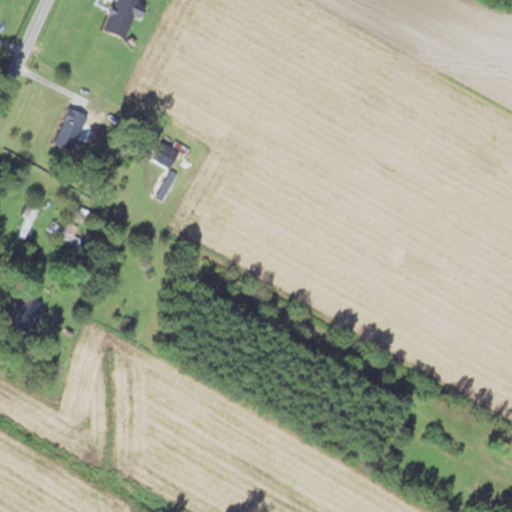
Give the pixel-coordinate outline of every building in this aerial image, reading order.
[(110,0),(101,34),(122,40),(128,19),(137,22),(142,4),(127,0),(110,0)] [(69,153),(85,117),(66,109),(50,145),(69,153)] [(154,164),(174,176),(189,151),(169,140),(154,164)] [(15,238),(20,241),(35,211),(30,208),(15,238)] [(40,305),(22,295),(3,325),(21,336),(40,305)]
